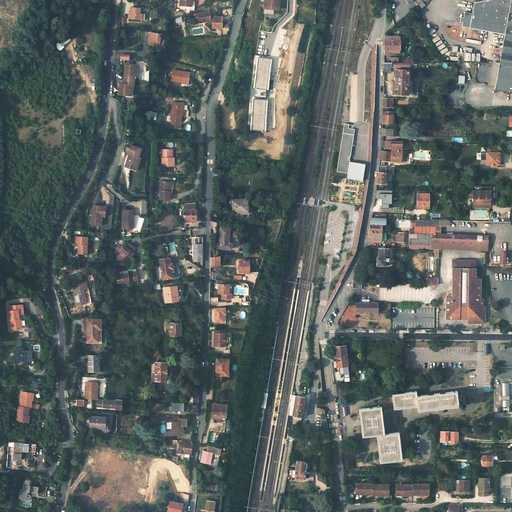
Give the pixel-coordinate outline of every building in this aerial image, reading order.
[(511,0),(485,0),(473,2),(471,13),(463,11),(462,17),(459,16),(458,22),(468,24),(468,28),(472,28),(503,34),(502,39),(511,41),(511,0)] [(139,13),(140,6),(130,5),(129,17),(139,18),(139,13)] [(210,11),(197,13),(198,20),(208,19),(209,21),(212,21),(214,21),(214,28),(224,27),(223,15),(214,16),(214,17),(212,17),(210,11)] [(149,39),(148,44),(162,46),(163,39),(160,39),(160,38),(160,33),(147,32),(146,39),(149,39)] [(384,41),(384,52),(389,52),(389,50),(398,51),(398,48),(399,48),(399,43),(398,43),(398,38),(384,37),(384,41)] [(511,41),(502,39),(497,61),(496,65),(511,67),(511,41)] [(267,90),(270,59),(259,57),(254,97),(267,98),(267,90)] [(496,65),(490,64),(486,85),(492,86),(496,65)] [(134,65),(123,65),(122,83),(119,83),(118,94),(130,95),(130,84),(133,84),(134,77),(134,65)] [(511,67),(496,65),(492,86),(491,90),(511,93),(511,67)] [(171,80),(189,82),(190,72),(172,70),(171,80)] [(396,70),(396,81),(408,81),(409,71),(396,70)] [(396,81),(395,94),(408,95),(408,81),(396,81)] [(382,98),(382,107),(395,108),(395,98),(382,98)] [(265,131),(266,100),(254,99),(252,130),(265,131)] [(171,113),(168,126),(180,128),(182,115),(181,115),(183,102),(172,100),(170,113),(171,113)] [(382,122),(382,123),(393,124),(393,112),(382,111),(382,122)] [(349,124),(344,123),(337,171),(347,173),(347,178),(362,180),(365,164),(349,161),(350,160),(350,156),(354,129),(348,128),(349,124)] [(386,141),(386,149),(402,150),(403,141),(386,141)] [(140,148),(129,145),(126,153),(128,153),(124,167),(135,170),(139,157),(137,156),(140,148)] [(163,148),(163,166),(176,166),(176,157),(173,157),(173,148),(163,148)] [(380,157),(380,159),(401,161),(402,151),(392,151),(380,151),(380,157)] [(485,153),(485,164),(498,165),(499,153),(498,153),(486,153),(485,153)] [(377,176),(376,184),(384,185),(385,174),(393,175),(393,167),(386,166),(379,166),(377,176)] [(161,191),(160,199),(170,200),(171,191),(169,191),(169,182),(160,181),(160,191),(161,191)] [(391,204),(391,191),(376,190),(374,198),(381,199),(383,199),(383,203),(381,203),(381,209),(388,209),(388,204),(391,204)] [(472,207),(490,207),(490,192),(474,192),(473,192),(473,198),(472,207)] [(416,194),(416,207),(428,208),(429,194),(416,194)] [(230,200),(231,213),(247,211),(246,198),(230,200)] [(186,223),(197,223),(197,210),(195,210),(195,204),(183,205),(183,211),(185,211),(186,223)] [(103,211),(91,208),(87,225),(95,227),(97,219),(101,220),(103,211)] [(131,227),(131,208),(121,208),(120,209),(121,227),(131,227)] [(414,233),(439,234),(439,227),(439,221),(414,221),(414,225),(414,233)] [(380,224),(369,223),(369,227),(368,232),(380,233),(380,229),(380,224)] [(219,227),(217,248),(227,249),(229,228),(219,227)] [(367,237),(367,240),(379,241),(380,233),(368,232),(367,237)] [(396,233),(395,241),(408,241),(408,233),(396,233)] [(408,249),(438,250),(439,234),(414,233),(408,233),(408,241),(408,249)] [(467,240),(467,235),(441,235),(440,250),(467,251),(482,251),(483,240),(467,240)] [(87,236),(75,236),(74,245),(76,245),(75,255),(86,255),(87,236)] [(123,247),(119,248),(115,245),(111,252),(114,255),(113,257),(118,260),(120,257),(127,261),(131,253),(130,252),(132,248),(125,244),(123,247)] [(377,256),(377,264),(389,265),(389,249),(378,248),(378,256),(377,256)] [(211,257),(211,265),(219,266),(219,256),(211,257)] [(159,261),(160,266),(162,280),(172,278),(171,271),(173,270),(172,264),(168,264),(167,260),(159,261)] [(448,322),(472,322),(474,324),(475,325),(479,326),(481,326),(482,326),(484,325),(485,324),(486,322),(486,310),(486,309),(485,308),(484,307),(484,302),(483,301),(482,300),(482,282),(482,281),(481,280),(480,280),(479,280),(476,280),(476,261),(452,261),(451,300),(448,299),(448,300),(447,300),(446,301),(446,302),(446,320),(446,321),(448,322)] [(243,262),(242,273),(249,273),(249,271),(251,271),(252,262),(243,262)] [(120,275),(114,276),(116,284),(132,282),(137,281),(135,270),(119,272),(120,275)] [(88,282),(73,284),(75,305),(87,303),(85,289),(89,289),(88,282)] [(219,284),(218,293),(222,293),(222,298),(231,299),(231,294),(229,294),(229,289),(229,284),(219,284)] [(176,287),(162,289),(165,304),(178,302),(176,287)] [(356,302),(355,312),(377,313),(377,303),(356,302)] [(27,304),(12,304),(13,328),(23,328),(23,315),(27,315),(27,304)] [(213,309),(214,322),(223,322),(222,314),(224,314),(224,308),(213,309)] [(101,318),(87,318),(87,341),(97,341),(97,329),(101,328),(101,318)] [(181,322),(170,323),(170,335),(181,335),(181,322)] [(214,333),(213,346),(224,346),(224,333),(214,333)] [(334,353),(335,359),(345,358),(344,345),(334,347),(334,353)] [(10,359),(6,359),(6,366),(10,366),(10,367),(14,367),(15,364),(17,364),(18,368),(25,369),(25,365),(30,362),(29,354),(19,354),(19,351),(13,351),(12,355),(10,355),(10,359)] [(99,357),(89,357),(89,370),(99,370),(99,357)] [(218,358),(216,376),(222,376),(222,374),(228,374),(229,360),(218,358)] [(336,363),(336,367),(338,367),(339,374),(343,374),(344,377),(349,377),(348,373),(347,373),(345,358),(335,359),(336,363)] [(166,363),(155,363),(155,376),(153,376),(153,379),(155,379),(155,381),(166,381),(166,363)] [(95,383),(83,382),(82,399),(93,399),(94,399),(95,383)] [(198,392),(187,391),(186,404),(190,404),(197,404),(198,392)] [(378,400),(378,407),(382,407),(393,405),(393,409),(417,407),(417,411),(458,407),(457,391),(416,396),(415,391),(391,394),(392,399),(378,400)] [(34,394),(21,393),(20,409),(30,409),(40,410),(40,405),(32,404),(33,400),(34,399),(34,394)] [(304,396),(293,395),(290,415),(300,417),(304,396)] [(102,408),(120,409),(121,401),(113,400),(101,400),(100,404),(100,407),(102,408)] [(182,403),(171,403),(171,411),(182,412),(182,403)] [(213,404),(211,418),(217,418),(217,420),(225,421),(226,405),(213,404)] [(376,435),(379,463),(402,461),(398,433),(385,434),(382,407),(378,407),(359,409),(362,437),(376,435)] [(20,409),(19,408),(17,423),(27,424),(28,417),(31,417),(31,414),(30,414),(30,409),(20,409)] [(103,417),(88,416),(87,429),(102,430),(103,417)] [(178,417),(164,417),(164,424),(172,425),(171,431),(176,432),(176,434),(185,435),(185,429),(178,428),(178,426),(185,426),(186,420),(178,419),(178,417)] [(440,432),(440,441),(448,441),(450,441),(450,443),(457,443),(457,432),(449,432),(440,432)] [(34,443),(15,442),(13,460),(22,460),(22,452),(33,452),(34,443)] [(191,446),(178,444),(177,455),(190,456),(191,453),(191,446)] [(204,451),(201,462),(210,464),(209,466),(217,466),(220,449),(208,446),(207,452),(204,451)] [(482,455),(482,466),(492,466),(492,455),(482,455)] [(297,461),(296,470),(305,470),(307,462),(297,461)] [(296,470),(295,479),(304,480),(305,470),(296,470)] [(31,478),(26,477),(26,481),(24,481),(23,489),(21,489),(19,497),(21,498),(21,499),(26,500),(27,491),(36,493),(36,495),(46,497),(48,487),(40,485),(39,487),(30,485),(31,478)] [(478,478),(478,496),(487,496),(488,491),(488,483),(489,483),(489,478),(478,478)] [(456,488),(456,496),(468,496),(469,480),(468,480),(460,480),(459,485),(459,488),(456,488)] [(355,484),(355,493),(362,493),(362,496),(366,496),(366,495),(372,495),(372,485),(372,484),(355,484)] [(372,495),(372,496),(377,496),(377,497),(381,497),(381,495),(388,495),(389,485),(372,485),(372,495)] [(395,485),(395,494),(402,494),(402,497),(406,497),(406,495),(412,496),(412,486),(412,485),(395,485)] [(412,496),(416,497),(416,498),(421,498),(421,495),(428,495),(429,486),(412,486),(412,496)] [(189,496),(181,495),(180,504),(187,505),(189,496)] [(212,511),(214,505),(207,503),(205,511),(212,511)]
